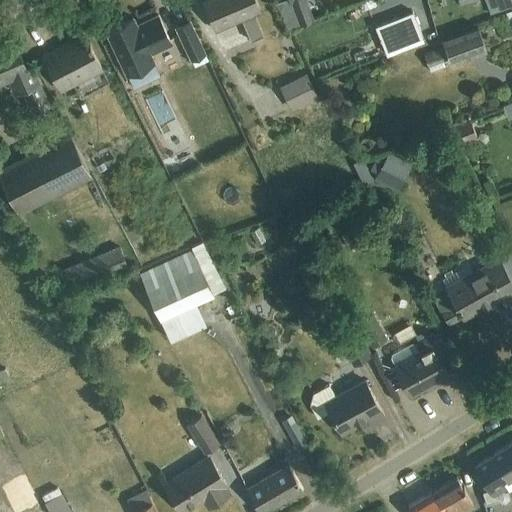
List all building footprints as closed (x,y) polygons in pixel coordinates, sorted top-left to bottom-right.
[(249,41),(260,37),(251,15),(258,12),(252,0),(207,0),(203,2),(214,30),(240,19),(249,41)] [(281,0),(278,1),(289,30),(299,26),(312,21),(304,0),(281,0)] [(374,0),(367,0),(361,3),(364,10),(377,5),(374,0)] [(485,0),(490,13),(511,5),(511,3),(510,0),(485,0)] [(412,11),(375,26),(385,51),(422,37),(412,11)] [(107,29),(106,30),(127,74),(134,88),(160,75),(154,61),(150,53),(171,42),(165,29),(158,15),(149,19),(137,25),(135,21),(126,25),(124,21),(118,24),(107,29)] [(192,59),(205,53),(198,38),(190,21),(190,20),(189,21),(183,23),(176,27),(192,59)] [(451,63),(485,50),(477,27),(443,40),(445,46),(449,57),(451,63)] [(62,90),(101,70),(83,36),(59,49),(58,46),(43,54),(62,90)] [(14,40),(0,46),(0,81),(9,78),(11,83),(15,92),(23,88),(34,110),(47,104),(37,82),(29,66),(26,68),(14,40)] [(445,46),(425,54),(432,71),(446,65),(443,59),(449,57),(445,46)] [(317,96),(306,72),(279,86),(290,110),(317,96)] [(477,134),(471,119),(452,127),(458,142),(477,134)] [(0,173),(18,209),(88,174),(69,134),(0,168),(0,173)] [(398,187),(410,163),(393,155),(382,179),(398,187)] [(295,184),(281,191),(285,198),(299,191),(295,184)] [(358,223),(340,233),(349,249),(367,239),(358,223)] [(505,239),(500,229),(491,234),(496,243),(505,239)] [(63,294),(128,268),(119,246),(54,273),(63,294)] [(161,318),(213,294),(193,250),(140,274),(161,318)] [(449,289),(434,297),(448,323),(463,315),(464,317),(501,297),(506,306),(511,302),(511,281),(501,261),(498,256),(472,270),(469,263),(443,278),(446,284),(449,289)] [(371,345),(385,337),(372,312),(357,319),(371,345)] [(414,319),(395,328),(401,340),(420,330),(414,319)] [(373,351),(359,327),(340,337),(354,362),(373,351)] [(417,343),(390,357),(396,367),(410,394),(435,380),(437,384),(450,377),(442,362),(455,354),(442,329),(417,343)] [(6,367),(0,369),(0,379),(9,376),(6,367)] [(314,394),(310,406),(318,419),(331,411),(342,432),(356,424),(360,422),(368,418),(371,423),(374,422),(383,417),(385,416),(365,381),(336,397),(330,385),(314,394)] [(205,452),(217,444),(200,416),(188,424),(205,452)] [(300,430),(290,435),(298,450),(308,444),(300,430)] [(502,481),(511,474),(511,441),(474,465),(489,489),(482,491),(486,504),(498,500),(496,492),(506,487),(502,481)] [(209,506),(229,493),(224,487),(227,485),(209,456),(165,483),(183,511),(205,499),(209,506)] [(260,511),(261,511),(303,488),(289,465),(247,489),(260,511)] [(430,488),(444,511),(459,511),(472,503),(456,476),(431,491),(430,488)] [(69,511),(70,511),(58,488),(44,496),(52,511),(69,511)] [(444,511),(430,488),(429,488),(431,491),(408,505),(411,511),(444,511)] [(132,511),(155,511),(146,490),(127,499),(132,511)]
